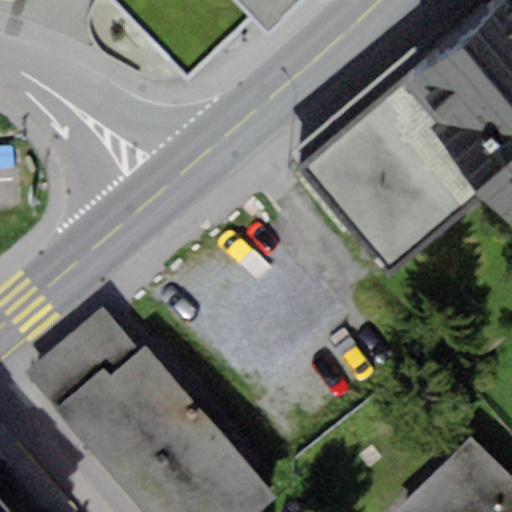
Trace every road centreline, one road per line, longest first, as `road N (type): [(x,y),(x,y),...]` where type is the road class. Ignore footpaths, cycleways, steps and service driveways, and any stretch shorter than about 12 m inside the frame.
road 1 (secondary): [(383,0),(160,189)]
road 2 (secondary): [(160,189),(0,330)]
road 3 (residential): [(0,58),(69,100),(160,189)]
road 4 (residential): [(116,511),(0,360)]
